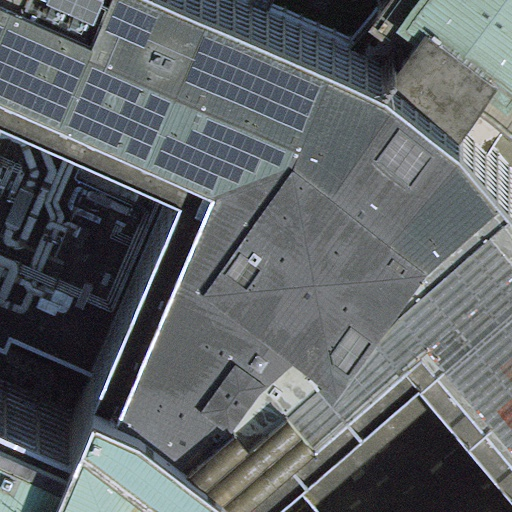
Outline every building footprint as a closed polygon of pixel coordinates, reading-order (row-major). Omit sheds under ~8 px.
[(0,0),(0,127),(164,199),(82,387),(248,511),(254,511),(291,480),(423,366),(511,470),(511,158),(505,150),(357,40),(264,0),(0,0)] [(511,0),(385,0),(357,40),(505,150),(511,140),(511,0)] [(164,199),(0,127),(0,373),(74,405),(82,387),(164,199)] [(511,511),(511,470),(423,366),(291,480),(318,511),(511,511)] [(248,511),(82,387),(74,405),(0,373),(0,511),(248,511)]
